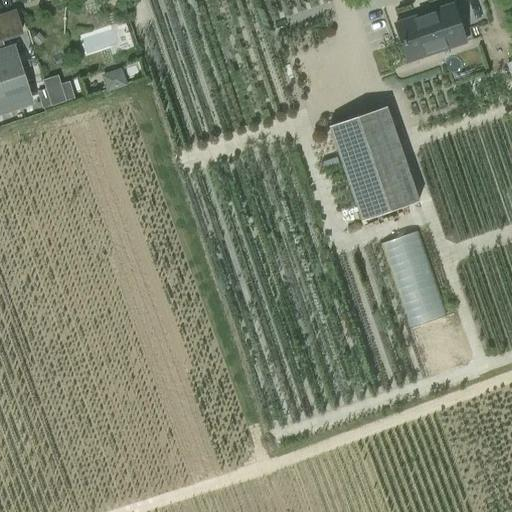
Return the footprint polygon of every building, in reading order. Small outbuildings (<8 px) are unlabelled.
[(452,5),(395,24),(408,62),(465,42),(452,5)] [(0,115),(34,104),(15,44),(4,48),(2,40),(23,33),(16,9),(0,14),(0,115)] [(126,85),(121,68),(101,74),(106,91),(126,85)] [(58,75),(42,80),(45,89),(37,92),(42,109),(74,98),(69,81),(61,84),(58,75)] [(418,202),(385,108),(329,127),(361,222),(418,202)] [(407,325),(445,315),(422,229),(384,239),(407,325)]
